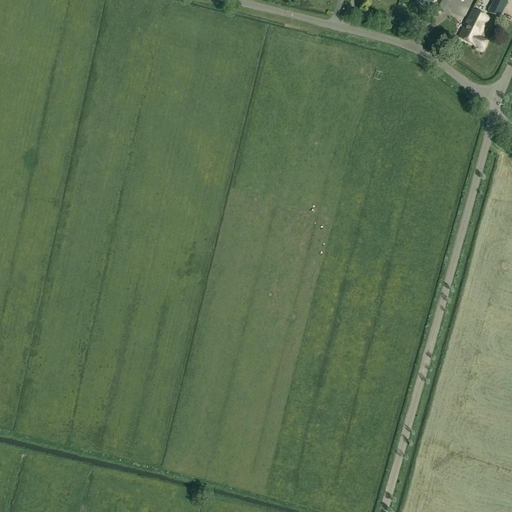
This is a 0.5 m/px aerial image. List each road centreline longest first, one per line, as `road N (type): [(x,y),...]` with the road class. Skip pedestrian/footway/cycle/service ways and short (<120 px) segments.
road 1 (unclassified): [(384,511),(495,107)]
road 2 (unclassified): [(495,107),(414,49),(233,0)]
